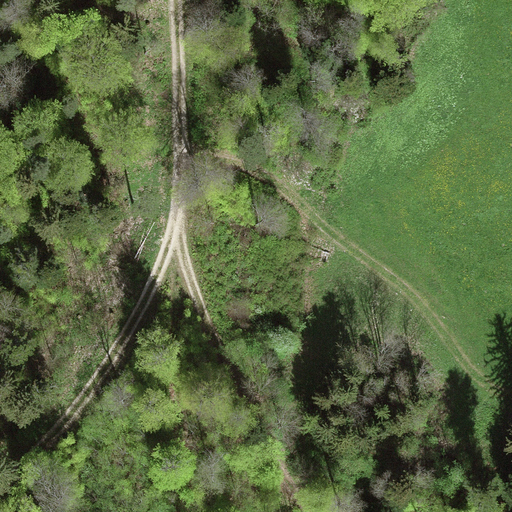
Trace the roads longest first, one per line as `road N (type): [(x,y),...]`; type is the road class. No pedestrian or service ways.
road 1 (track): [(178,0),(184,108),(173,222),(194,291),(285,473),(313,511)]
road 2 (track): [(182,157),(247,166),(274,182),(440,321),(478,376),(499,392),(511,389)]
road 3 (track): [(173,222),(139,309),(84,400),(0,478)]
